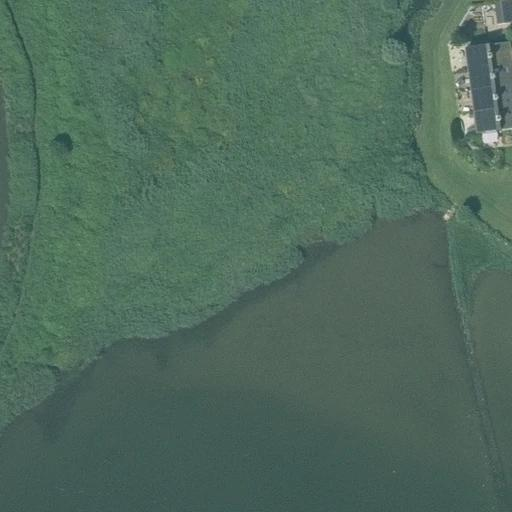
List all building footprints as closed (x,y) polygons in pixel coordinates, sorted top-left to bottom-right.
[(511,3),(500,5),(503,27),(511,25),(511,3)] [(464,51),(467,72),(511,65),(511,60),(510,45),(464,51)] [(511,65),(467,72),(470,93),(511,87),(511,65)] [(511,87),(470,93),(473,114),(511,108),(511,87)] [(511,108),(473,114),(476,136),(511,131),(511,108)]
